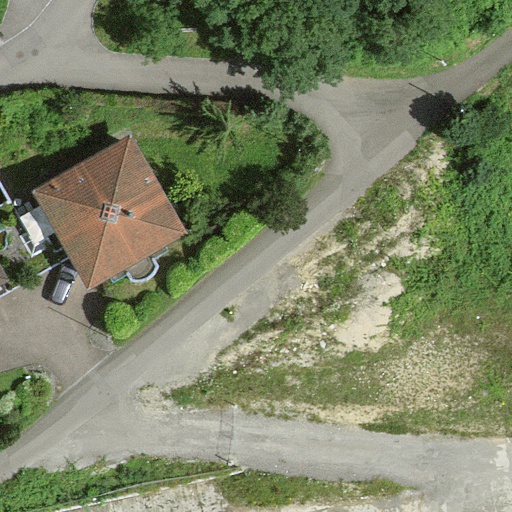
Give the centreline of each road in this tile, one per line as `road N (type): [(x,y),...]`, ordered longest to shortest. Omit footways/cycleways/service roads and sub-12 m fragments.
road 1 (residential): [(411,127),(0,460)]
road 2 (residential): [(12,63),(294,80)]
road 3 (unclassified): [(511,42),(411,127)]
road 4 (residential): [(294,80),(411,127)]
